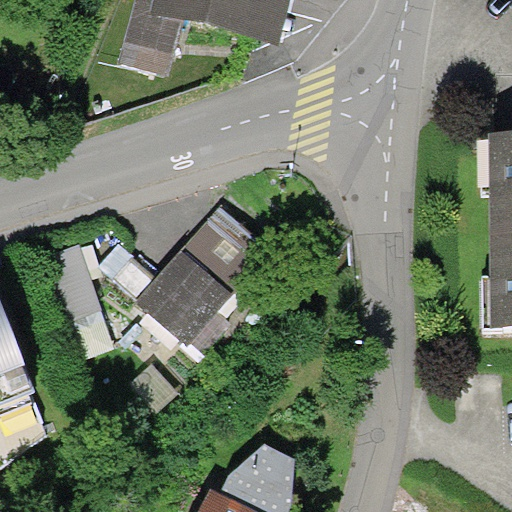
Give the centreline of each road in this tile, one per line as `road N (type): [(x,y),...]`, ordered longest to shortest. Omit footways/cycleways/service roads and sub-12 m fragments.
road 1 (residential): [(379,98),(390,244),(382,440),(359,511)]
road 2 (residential): [(379,98),(0,227)]
